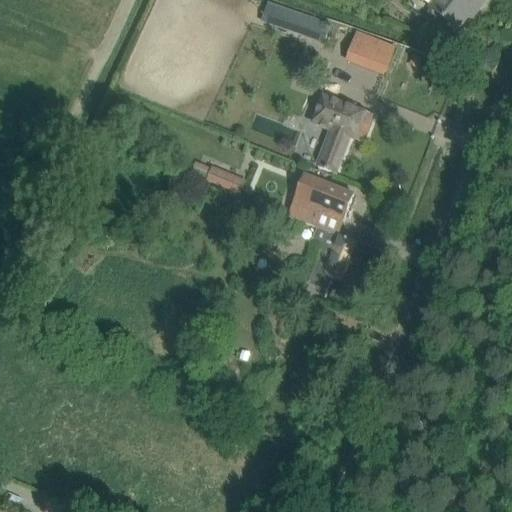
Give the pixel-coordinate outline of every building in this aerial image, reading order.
[(438,0),(431,11),(429,9),(422,19),(432,26),(439,17),(458,31),(475,8),(478,10),(485,0),(438,0)] [(268,4),(265,14),(328,36),(331,27),(268,4)] [(357,35),(346,63),(361,69),(372,41),(357,35)] [(374,118),(323,98),(313,124),(331,131),(317,168),(335,175),(350,138),(364,144),(374,118)] [(218,172),(213,185),(237,195),(243,182),(218,172)] [(354,196),(316,182),(305,177),(289,218),(318,229),(338,237),(354,196)] [(276,214),(256,207),(247,232),(252,233),(250,238),(263,243),(265,238),(267,239),(276,214)] [(338,237),(318,229),(314,241),(321,244),(320,245),(325,247),(310,284),(327,291),(332,279),(340,283),(356,244),(338,237)]
